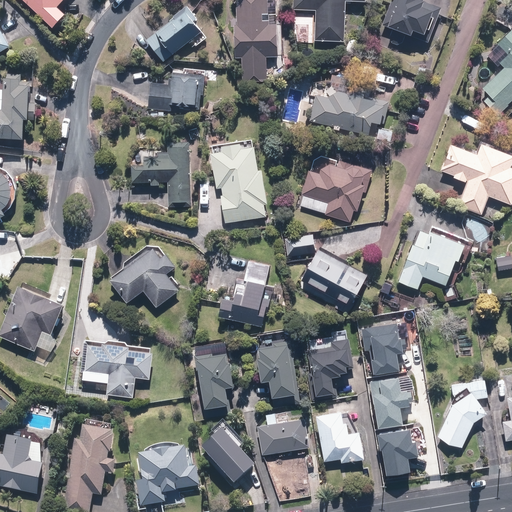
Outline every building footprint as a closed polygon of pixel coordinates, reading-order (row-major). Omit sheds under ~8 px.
[(25,0),(55,27),(68,13),(61,6),(67,0),(25,0)] [(279,13),(279,0),(238,0),(237,22),(235,22),(235,30),(237,30),(235,58),(243,59),(242,83),(268,84),(269,68),(281,68),(283,19),(273,19),(273,13),(279,13)] [(293,0),(293,11),(316,12),(315,42),(346,42),(347,2),(370,2),(370,0),(293,0)] [(430,0),(400,0),(390,29),(414,37),(416,31),(424,34),(421,40),(431,44),(445,6),(430,0)] [(190,3),(146,38),(165,63),(210,28),(190,3)] [(1,23),(0,23),(0,51),(14,43),(1,23)] [(491,95),(486,100),(499,113),(511,100),(511,32),(492,52),(506,67),(484,87),(491,95)] [(209,82),(210,69),(173,66),(171,87),(166,86),(166,83),(151,82),(149,109),(173,111),(173,105),(193,106),(193,103),(197,103),(197,109),(202,110),(203,95),(207,96),(207,89),(205,89),(205,81),(209,82)] [(351,74),(336,70),(333,82),(349,85),(351,74)] [(0,83),(0,137),(27,140),(29,118),(36,119),(39,89),(34,89),(33,84),(24,83),(24,77),(5,77),(5,83),(0,83)] [(317,93),(312,121),(379,133),(381,122),(386,123),(391,100),(378,97),(378,95),(323,85),(321,94),(317,93)] [(266,181),(270,180),(268,168),(261,169),(257,138),(223,143),(224,149),(213,150),(218,188),(223,188),(226,222),(268,217),(266,205),(269,204),(266,181)] [(142,161),(132,161),(132,182),(152,183),(152,185),(162,185),(162,183),(168,183),(168,210),(193,210),(194,140),(171,139),(171,149),(158,149),(158,154),(142,154),(142,161)] [(452,143),(442,170),(468,179),(459,205),(483,214),(490,195),(511,203),(511,152),(484,142),(480,153),(452,143)] [(324,154),(317,157),(300,207),(352,224),(357,210),(362,211),(375,170),(341,159),(324,154)] [(0,218),(10,214),(7,211),(10,209),(11,207),(13,205),(15,203),(16,200),(17,198),(18,195),(18,192),(18,190),(18,187),(18,184),(17,181),(16,179),(15,176),(14,174),(12,172),(10,170),(8,168),(6,166),(4,165),(1,164),(0,163),(0,218)] [(468,243),(433,229),(432,233),(421,229),(401,281),(419,288),(424,275),(449,284),(459,258),(462,259),(468,243)] [(315,233),(287,236),(289,255),(315,252),(301,278),(354,307),(373,273),(320,244),(316,250),(315,233)] [(125,267),(111,278),(128,301),(144,290),(158,308),(183,290),(169,272),(179,265),(169,251),(166,254),(159,245),(148,244),(126,261),(125,267)] [(511,256),(497,259),(499,271),(511,268),(511,256)] [(266,285),(271,266),(249,260),(244,277),(238,276),(233,295),(225,292),(219,316),(267,328),(277,288),(266,285)] [(54,296),(55,293),(24,279),(0,333),(0,335),(37,352),(40,345),(49,349),(69,303),(54,296)] [(108,341),(88,339),(86,357),(89,357),(88,369),(110,372),(107,394),(135,398),(138,376),(154,378),(158,349),(128,345),(129,339),(108,336),(108,341)] [(314,353),(310,353),(311,364),(315,364),(318,394),(337,392),(336,377),(344,376),(344,371),(354,370),(351,338),(332,340),(333,345),(314,347),(314,353)] [(299,392),(291,340),(274,343),(274,344),(262,346),(263,356),(260,356),(264,380),(271,378),(274,396),(299,392)] [(206,407),(232,403),(229,386),(238,385),(233,351),(195,356),(197,369),(201,368),(206,407)] [(491,396),(487,378),(453,384),(455,403),(440,435),(464,447),(477,420),(490,411),(480,398),(491,396)] [(267,413),(269,423),(258,425),(263,453),(312,444),(307,416),(289,419),(288,410),(267,413)] [(318,414),(324,461),(340,459),(341,462),(367,459),(363,429),(351,430),(350,420),(346,420),(345,410),(318,414)] [(213,438),(204,448),(238,483),(259,463),(244,447),(250,441),(227,417),(209,434),(213,438)] [(434,451),(430,423),(380,431),(385,459),(434,451)] [(84,439),(78,438),(70,491),(68,490),(65,509),(82,511),(92,511),(95,494),(104,496),(108,474),(117,475),(119,460),(112,459),(117,430),(86,425),(84,439)] [(42,461),(44,444),(11,434),(4,455),(0,453),(0,486),(40,495),(47,463),(42,461)] [(191,458),(189,445),(142,451),(145,480),(139,480),(142,506),(168,503),(166,493),(202,488),(199,465),(196,465),(195,457),(191,458)]
